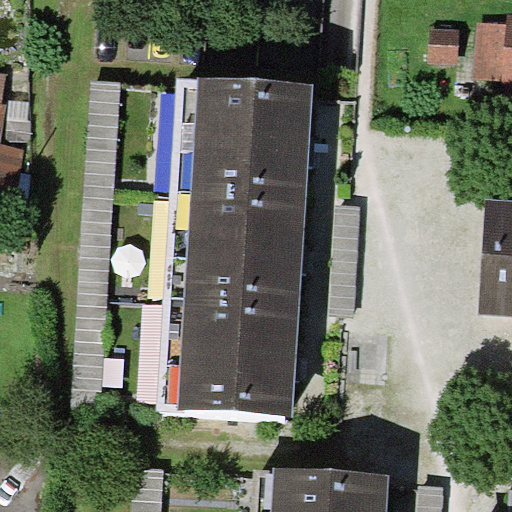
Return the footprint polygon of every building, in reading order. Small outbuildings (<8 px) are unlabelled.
[(511,18),(508,18),(507,28),(478,26),(475,80),(504,82),(503,91),(511,91),(511,18)] [(460,32),(430,31),(429,66),(459,66),(460,32)] [(7,76),(0,74),(0,213),(15,216),(26,151),(1,147),(8,108),(2,107),(7,76)] [(122,89),(91,87),(72,409),(103,411),(122,89)] [(314,96),(178,88),(158,418),(295,426),(314,96)] [(511,207),(487,206),(480,323),(511,324),(511,207)] [(361,210),(335,208),(330,319),(355,320),(361,210)] [(162,511),(165,474),(135,472),(132,511),(162,511)] [(390,511),(392,487),(255,478),(253,511),(390,511)]
